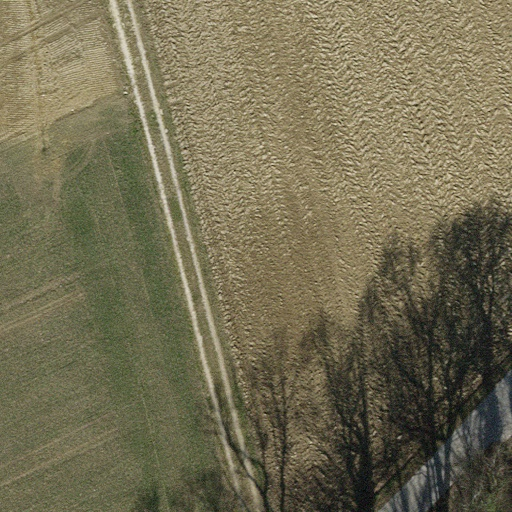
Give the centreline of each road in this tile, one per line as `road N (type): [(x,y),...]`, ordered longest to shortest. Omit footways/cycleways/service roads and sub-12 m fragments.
road 1 (track): [(255,511),(123,0)]
road 2 (unclassified): [(401,511),(511,398)]
